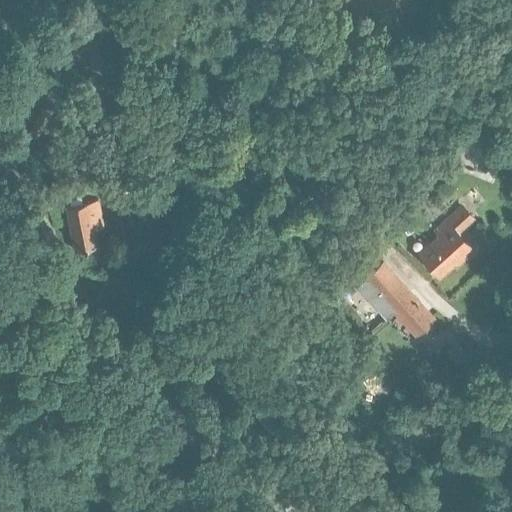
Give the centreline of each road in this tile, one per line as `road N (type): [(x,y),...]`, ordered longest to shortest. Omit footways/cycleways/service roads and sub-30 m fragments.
road 1 (track): [(237,475),(114,346),(24,189),(0,164)]
road 2 (track): [(329,499),(490,399),(509,377)]
